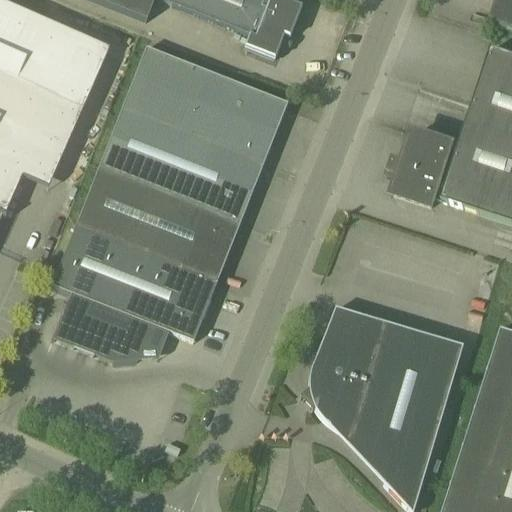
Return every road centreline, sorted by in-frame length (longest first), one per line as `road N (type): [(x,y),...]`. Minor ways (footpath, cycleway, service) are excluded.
road 1 (unclassified): [(192,511),(392,0)]
road 2 (tertiary): [(138,511),(0,446)]
